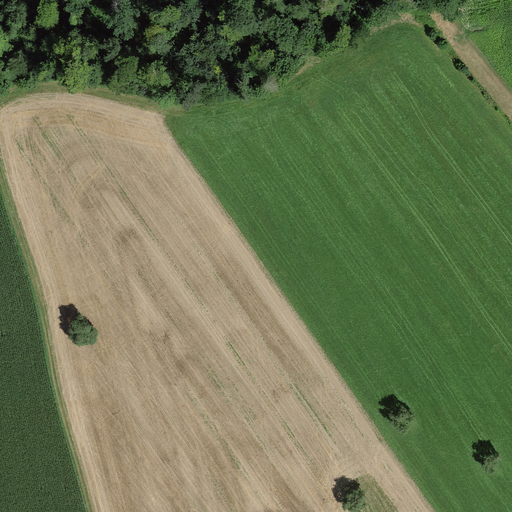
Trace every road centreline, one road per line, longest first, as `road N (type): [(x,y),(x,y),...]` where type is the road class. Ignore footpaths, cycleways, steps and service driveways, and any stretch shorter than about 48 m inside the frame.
road 1 (track): [(90,511),(0,168)]
road 2 (track): [(0,102),(35,86),(69,85),(183,112),(262,101)]
